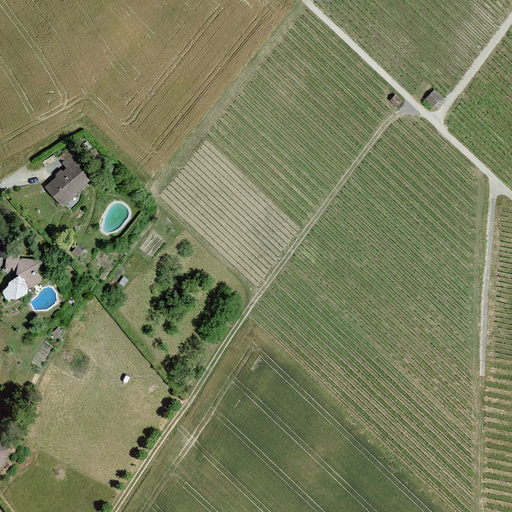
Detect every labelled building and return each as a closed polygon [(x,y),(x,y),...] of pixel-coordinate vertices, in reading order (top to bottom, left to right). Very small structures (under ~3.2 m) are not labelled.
[(443,98),(435,91),(427,100),(434,107),(443,98)] [(404,101),(397,95),(391,102),(398,108),(404,101)] [(47,188),(63,206),(92,180),(77,162),(79,160),(70,150),(59,159),(69,169),(47,188)] [(0,284),(10,283),(3,292),(6,298),(20,299),(28,295),(29,290),(40,284),(44,279),(39,273),(44,261),(23,259),(24,246),(11,245),(11,240),(0,239),(0,258),(7,259),(6,271),(0,275),(0,284)] [(0,435),(0,465),(2,466),(12,440),(0,435)]
